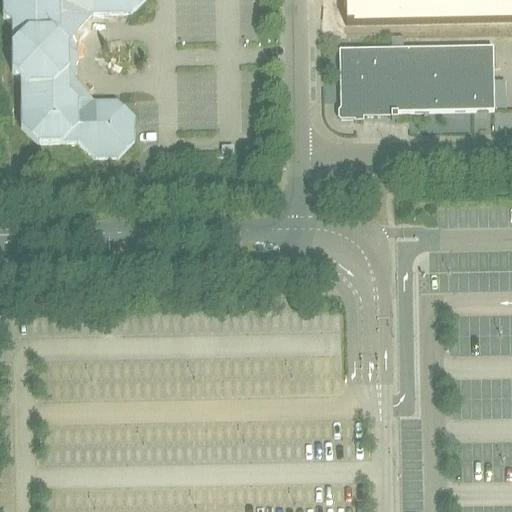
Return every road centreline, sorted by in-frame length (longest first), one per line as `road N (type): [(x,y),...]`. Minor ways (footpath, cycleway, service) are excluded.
road 1 (residential): [(0,269),(285,260),(305,245)]
road 2 (residential): [(305,245),(268,233),(0,238)]
road 3 (residential): [(511,153),(303,155)]
road 4 (residential): [(303,155),(294,0)]
